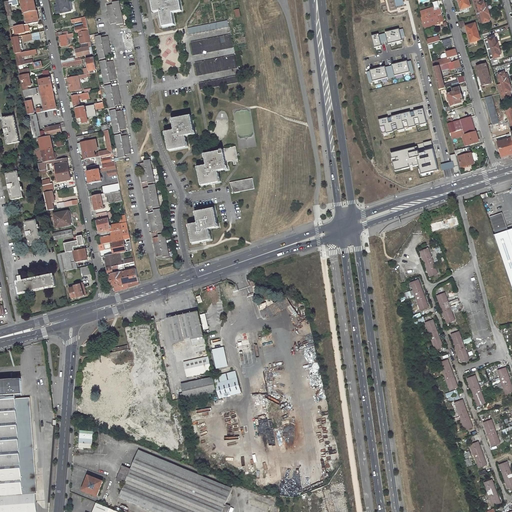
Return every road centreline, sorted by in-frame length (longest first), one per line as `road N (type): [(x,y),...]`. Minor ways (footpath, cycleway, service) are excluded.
road 1 (residential): [(107,307),(43,0)]
road 2 (primary): [(396,511),(354,228)]
road 3 (unknown): [(292,351),(312,458),(256,460),(245,376)]
road 4 (secondary): [(293,244),(107,307)]
road 5 (tertiary): [(71,317),(57,511)]
road 6 (residential): [(499,174),(448,0)]
road 7 (residential): [(420,46),(456,189)]
road 8 (primary): [(354,217),(332,78)]
road 9 (residential): [(511,500),(460,371)]
road 10 (unknown): [(245,376),(233,341),(240,328),(278,326),(292,351)]
